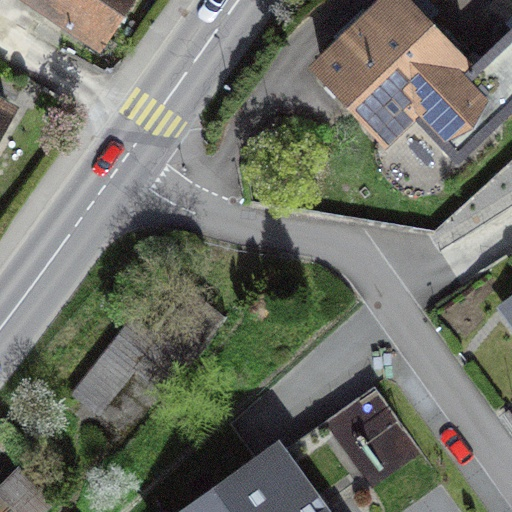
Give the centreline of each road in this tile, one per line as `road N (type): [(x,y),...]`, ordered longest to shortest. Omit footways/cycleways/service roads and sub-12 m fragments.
road 1 (residential): [(117,169),(340,229),(511,454)]
road 2 (primary): [(237,0),(117,169)]
road 3 (primary): [(117,169),(0,325)]
road 4 (track): [(0,22),(145,128)]
